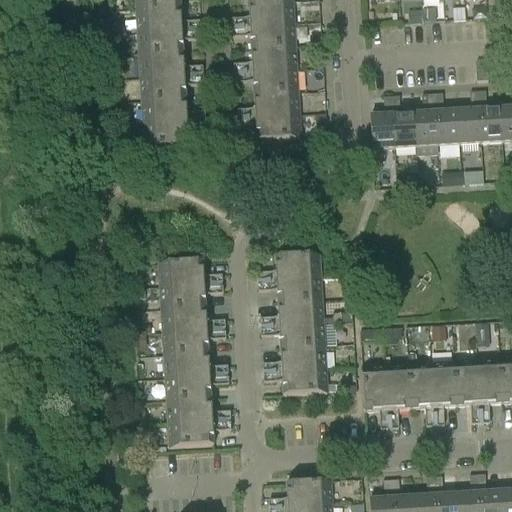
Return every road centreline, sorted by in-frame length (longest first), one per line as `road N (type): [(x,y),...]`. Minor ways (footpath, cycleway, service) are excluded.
road 1 (residential): [(249,463),(241,245),(348,159),(348,58)]
road 2 (residential): [(249,463),(511,448)]
road 3 (residential): [(348,58),(471,52)]
